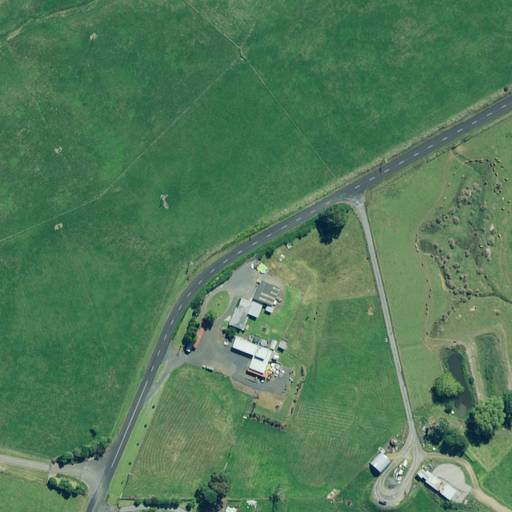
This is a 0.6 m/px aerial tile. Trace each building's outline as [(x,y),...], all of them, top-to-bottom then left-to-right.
[(250,269),(247,266),(235,275),(238,278),(250,269)] [(279,289),(260,281),(253,298),(271,307),(279,289)] [(261,306),(241,298),(237,308),(236,308),(229,325),(242,330),(248,314),(257,318),(261,306)] [(271,352),(236,338),(232,348),(253,356),(248,368),(262,374),(271,352)] [(287,343),(282,340),(278,347),(284,350),(287,343)] [(389,462),(380,454),(370,464),(379,473),(389,462)] [(425,472),(421,469),(416,476),(449,500),(455,492),(427,470),(425,472)]
